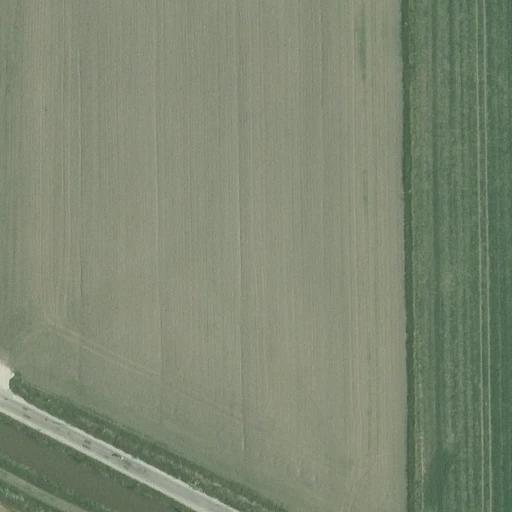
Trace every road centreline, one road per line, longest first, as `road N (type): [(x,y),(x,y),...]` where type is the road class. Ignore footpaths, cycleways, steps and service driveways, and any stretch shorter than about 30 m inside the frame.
road 1 (track): [(0,369),(8,293),(8,0)]
road 2 (unclassified): [(213,511),(0,399)]
